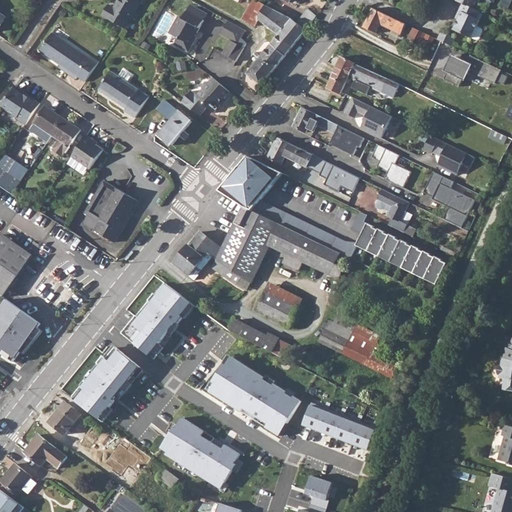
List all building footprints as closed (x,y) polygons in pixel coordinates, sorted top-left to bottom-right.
[(126,0),(117,0),(114,7),(108,4),(102,16),(128,31),(137,15),(134,13),(138,6),(126,0)] [(256,0),(254,0),(243,19),(250,23),(261,2),(256,0)] [(455,0),(462,3),(472,8),(476,1),(479,2),(479,0),(485,0),(490,2),(493,1),(493,0),(455,0)] [(261,2),(250,23),(256,26),(259,20),(265,24),(275,10),(265,5),(261,2)] [(472,8),(462,3),(455,18),(458,19),(454,29),(467,36),(476,17),(478,11),(472,8)] [(406,24),(373,8),(364,27),(376,33),(381,25),(401,35),(406,24)] [(275,10),(265,24),(280,35),(272,45),(285,56),(296,44),(282,33),(288,26),(293,19),(291,18),(282,14),(275,10)] [(307,10),(301,20),(311,26),(317,17),(307,10)] [(179,16),(173,26),(176,27),(196,39),(197,37),(196,36),(204,20),(188,11),(183,19),(179,16)] [(476,17),(467,36),(471,37),(477,39),(479,38),(483,30),(482,28),(477,25),(480,19),(476,17)] [(232,19),(221,36),(231,41),(228,48),(234,51),(237,45),(241,39),(247,27),(232,19)] [(306,31),(293,19),(288,26),(282,33),(296,44),(306,31)] [(196,39),(176,27),(171,34),(181,40),(178,45),(189,51),(196,39)] [(441,32),(438,39),(451,46),(455,39),(441,32)] [(78,76),(86,81),(100,61),(91,56),(89,59),(52,34),(40,51),(60,65),(58,67),(76,79),(78,76)] [(434,38),(426,34),(421,45),(429,49),(434,38)] [(441,44),(430,70),(445,76),(455,50),(441,44)] [(228,48),(224,54),(230,58),(237,62),(245,49),(237,45),(234,51),(228,48)] [(262,58),(261,59),(275,69),(285,56),(272,45),(262,58)] [(395,56),(372,45),(369,52),(392,62),(395,56)] [(502,70),(471,55),(466,66),(462,64),(461,67),(464,69),(463,73),(468,76),(470,72),(495,84),(496,80),(504,84),(507,77),(500,73),(502,70)] [(342,57),(337,68),(350,74),(353,76),(354,79),(382,92),(385,85),(395,89),(398,83),(355,64),(355,63),(342,57)] [(251,70),(248,74),(262,85),(275,69),(261,59),(251,70)] [(409,63),(402,80),(427,91),(431,82),(418,75),(421,69),(409,63)] [(131,81),(135,74),(124,68),(120,74),(131,81)] [(337,68),(329,86),(341,92),(345,85),(350,74),(337,68)] [(447,73),(444,80),(459,87),(464,77),(449,69),(447,73)] [(424,71),(422,75),(438,80),(439,76),(424,71)] [(124,111),(135,117),(149,97),(133,86),(111,72),(99,90),(126,108),(124,111)] [(191,91),(182,103),(189,108),(200,116),(207,108),(213,113),(220,105),(220,101),(223,97),(224,97),(230,91),(228,89),(213,77),(210,81),(209,80),(205,81),(202,85),(202,89),(203,90),(198,96),(191,91)] [(431,82),(427,91),(442,98),(448,85),(439,80),(438,85),(431,82)] [(14,117),(25,124),(40,103),(27,94),(25,96),(14,88),(0,104),(0,105),(15,116),(14,117)] [(364,103),(353,98),(345,113),(355,118),(358,111),(367,116),(361,128),(381,138),(392,117),(374,108),(364,103)] [(63,117),(46,106),(30,129),(47,141),(52,134),(63,117)] [(309,111),(303,108),(294,127),(306,132),(307,130),(314,133),(318,125),(329,131),(333,123),(309,111)] [(511,111),(504,108),(500,115),(511,120),(511,111)] [(179,111),(172,121),(160,135),(172,145),(192,121),(179,111)] [(63,117),(52,134),(58,137),(51,148),(62,156),(81,129),(63,117)] [(333,123),(329,131),(335,134),(339,125),(333,123)] [(365,138),(339,126),(335,134),(330,144),(354,155),(358,146),(360,147),(365,138)] [(490,131),(487,137),(500,144),(504,137),(490,131)] [(86,133),(72,155),(91,168),(103,149),(92,141),(93,138),(86,133)] [(467,153),(430,135),(423,150),(431,154),(436,145),(445,150),(438,165),(457,174),(467,153)] [(308,166),(313,155),(292,145),(277,138),(268,158),(281,165),(285,157),(307,167),(308,166)] [(401,156),(378,145),(374,153),(382,157),(379,163),(390,168),(384,179),(404,188),(412,172),(396,165),(401,156)] [(8,153),(0,164),(0,184),(13,194),(30,169),(8,153)] [(313,155),(308,166),(322,173),(321,176),(328,180),(325,185),(340,192),(343,187),(354,192),(361,178),(313,155)] [(243,208),(252,212),(283,174),(248,157),(220,190),(219,191),(243,208)] [(475,200),(451,189),(454,182),(434,172),(424,191),(424,193),(433,197),(434,196),(444,201),(443,204),(449,207),(443,219),(462,228),(475,200)] [(85,212),(100,221),(95,229),(114,241),(138,201),(104,180),(85,212)] [(391,218),(387,225),(411,236),(415,229),(407,225),(400,221),(405,211),(410,202),(382,189),(377,199),(378,200),(391,206),(388,211),(386,216),(391,218)] [(434,196),(433,197),(432,199),(443,204),(444,201),(434,196)] [(385,209),(388,211),(391,206),(378,200),(376,204),(377,207),(383,210),(385,209)] [(212,267),(236,284),(242,276),(251,282),(269,246),(330,275),(335,264),(340,253),(323,245),(316,242),(276,223),(252,212),(243,208),(222,249),(200,231),(174,264),(195,280),(214,258),(217,260),(212,267)] [(412,215),(405,211),(400,221),(407,225),(412,215)] [(435,256),(435,258),(430,255),(431,254),(424,251),(423,252),(419,250),(419,249),(413,245),(412,247),(408,244),(408,243),(401,240),(401,241),(396,239),(397,238),(390,234),(389,235),(385,233),(385,232),(378,229),(378,230),(374,228),(374,227),(367,223),(356,246),(436,285),(447,263),(441,261),(442,260),(435,256)] [(2,234),(0,236),(0,293),(4,297),(32,255),(2,234)] [(71,290),(41,268),(26,288),(56,310),(71,290)] [(258,311),(293,323),(304,295),(269,282),(258,311)] [(170,285),(163,294),(159,291),(133,325),(136,328),(132,334),(158,355),(196,306),(170,285)] [(8,300),(0,310),(0,352),(12,362),(40,323),(8,300)] [(335,313),(321,344),(393,376),(395,372),(386,368),(393,353),(378,346),(384,334),(335,313)] [(236,320),(230,331),(272,352),(278,340),(278,338),(269,334),(268,336),(236,320)] [(499,364),(498,368),(511,372),(511,338),(509,346),(507,345),(502,355),(501,365),(499,364)] [(117,350),(110,359),(106,356),(80,389),(83,392),(78,399),(105,419),(143,371),(117,350)] [(233,356),(210,390),(280,436),(302,401),(233,356)] [(511,372),(498,368),(498,372),(499,372),(499,376),(503,377),(507,378),(506,389),(511,390),(511,372)] [(315,401),(302,435),(365,459),(378,426),(315,401)] [(69,436),(64,442),(73,449),(82,437),(74,430),(85,418),(81,415),(82,414),(67,402),(51,421),(69,436)] [(225,449),(202,435),(205,430),(185,418),(164,452),(221,488),(243,453),(228,444),(225,449)] [(511,427),(504,425),(503,429),(501,435),(504,435),(498,459),(508,462),(508,463),(511,464),(511,427)] [(40,435),(26,452),(43,465),(48,459),(59,467),(68,457),(40,435)] [(33,477),(16,464),(3,480),(2,481),(18,494),(22,489),(28,494),(36,484),(30,480),(33,477)] [(179,479),(167,470),(161,478),(173,487),(179,479)] [(511,511),(511,478),(492,473),(488,486),(498,489),(492,511),(511,511)] [(334,482),(313,475),(307,493),(315,495),(328,500),(334,482)] [(0,487),(0,511),(21,511),(25,507),(13,498),(0,487)] [(315,495),(312,503),(328,509),(330,501),(328,500),(315,495)] [(241,511),(242,510),(222,503),(219,511),(241,511)] [(326,511),(328,509),(312,503),(309,511),(310,511),(326,511)]
